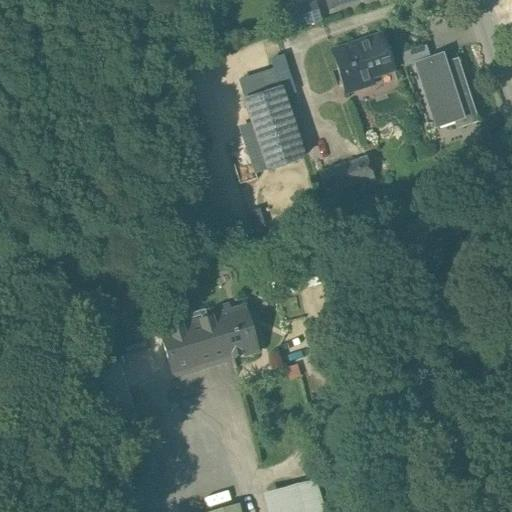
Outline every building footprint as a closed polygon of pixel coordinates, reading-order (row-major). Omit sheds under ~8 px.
[(313,3),(283,13),(288,30),(318,20),(313,3)] [(382,35),(332,52),(346,94),(361,89),(359,83),(394,71),(382,35)] [(441,56),(417,64),(437,127),(460,120),(462,128),(479,122),(458,59),(443,63),(441,56)] [(279,90),(245,102),(268,169),(302,158),(279,90)] [(367,156),(319,171),(326,193),(374,178),(367,156)] [(245,308),(218,316),(230,359),(258,351),(245,308)] [(215,317),(160,333),(173,375),(230,359),(218,316),(215,317)] [(302,511),(294,484),(260,494),(264,511),(302,511)]
